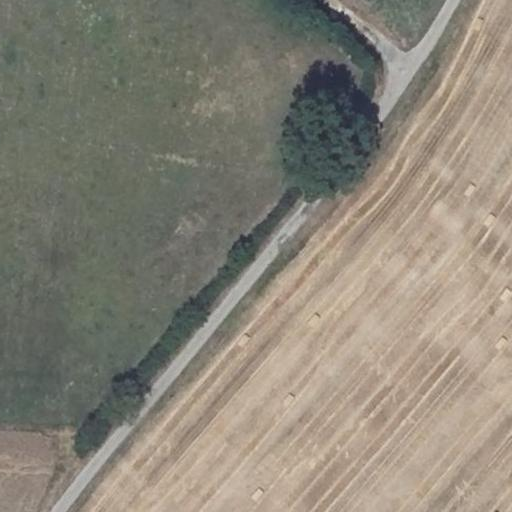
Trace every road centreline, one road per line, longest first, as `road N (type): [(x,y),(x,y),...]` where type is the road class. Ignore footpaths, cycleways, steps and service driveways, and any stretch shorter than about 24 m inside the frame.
road 1 (unclassified): [(89,511),(345,198),(470,0)]
road 2 (track): [(425,70),(327,0)]
